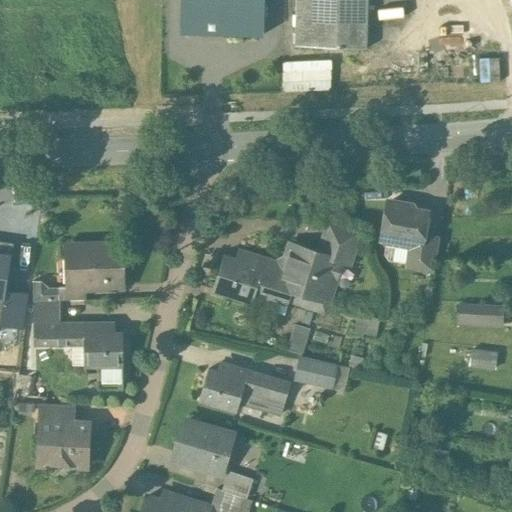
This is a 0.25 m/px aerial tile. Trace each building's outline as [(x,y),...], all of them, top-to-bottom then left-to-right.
[(181,0),(180,33),(263,35),(264,0),(181,0)] [(367,0),(296,0),(295,46),(367,48),(367,0)] [(329,57),(281,59),(282,89),(330,87),(329,57)] [(413,206),(388,202),(382,238),(384,238),(386,243),(396,245),(400,241),(415,243),(421,245),(423,234),(427,212),(417,210),(413,206)] [(360,232),(328,222),(319,253),(341,260),(340,261),(349,264),(360,232)] [(440,237),(423,234),(421,245),(415,243),(411,267),(434,271),(440,237)] [(281,265),(274,296),(308,306),(308,307),(315,309),(317,303),(326,306),(340,261),(341,260),(319,253),(305,248),(303,244),(295,242),(289,245),(287,253),(289,257),(288,258),(285,257),(285,259),(281,265)] [(122,244),(66,246),(67,287),(67,288),(85,287),(123,286),(122,244)] [(11,254),(0,251),(0,298),(2,299),(4,299),(6,289),(11,254)] [(274,296),(281,265),(246,253),(243,263),(224,257),(214,289),(252,301),(252,300),(270,306),(274,296)] [(49,288),(42,281),(35,282),(35,281),(33,281),(33,301),(49,300),(49,288)] [(85,287),(67,288),(67,287),(59,287),(59,300),(86,299),(85,287)] [(6,289),(4,299),(2,299),(0,315),(0,324),(23,329),(28,293),(6,289)] [(60,301),(34,302),(35,323),(60,323),(60,301)] [(503,305),(459,304),(459,321),(503,322),(503,305)] [(312,312),(307,310),(303,322),(309,324),(312,312)] [(379,320),(357,315),(353,331),(375,336),(379,320)] [(60,323),(35,323),(35,346),(84,345),(84,366),(102,366),(102,383),(123,382),(123,366),(123,332),(104,333),(104,323),(60,323)] [(307,329),(295,325),(288,349),(300,353),(307,329)] [(496,352),(473,349),(471,365),(493,368),(496,352)] [(338,364),(301,356),(296,381),(332,389),(338,364)] [(227,374),(210,369),(201,400),(236,411),(238,404),(242,391),(267,398),(273,377),(230,364),(227,374)] [(267,398),(242,391),(238,404),(280,416),(290,382),(273,377),(267,398)] [(64,405),(40,404),(39,421),(63,422),(64,405)] [(63,422),(39,421),(37,463),(88,466),(89,424),(63,422)] [(234,436),(186,422),(181,441),(179,441),(173,459),(223,473),(234,436)] [(251,484),(227,475),(222,490),(247,498),(251,484)] [(222,490),(216,488),(210,507),(211,508),(209,511),(247,511),(252,500),(247,498),(222,490)] [(210,507),(169,494),(166,503),(147,496),(141,511),(209,511),(211,508),(210,507)]
